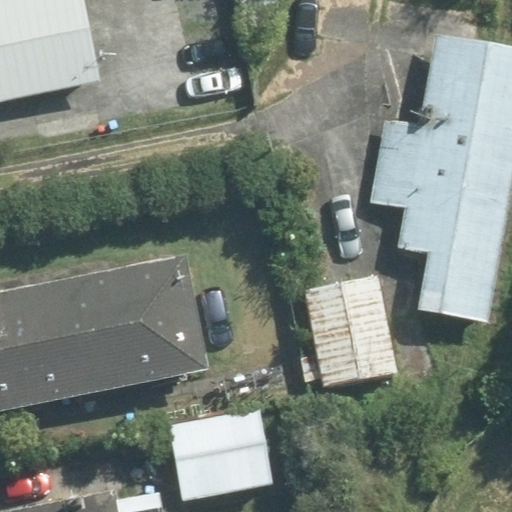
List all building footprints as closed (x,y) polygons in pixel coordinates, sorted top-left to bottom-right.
[(0,0),(0,109),(95,90),(76,0),(0,0)] [(488,332),(511,176),(511,51),(430,39),(417,131),(380,125),(368,208),(400,213),(393,259),(421,263),(413,320),(488,332)] [(0,291),(0,417),(206,383),(185,260),(0,291)] [(376,283),(298,298),(316,392),(393,377),(376,283)] [(253,417),(160,433),(174,511),(178,511),(267,496),(253,417)] [(153,511),(149,492),(34,511),(153,511)]
